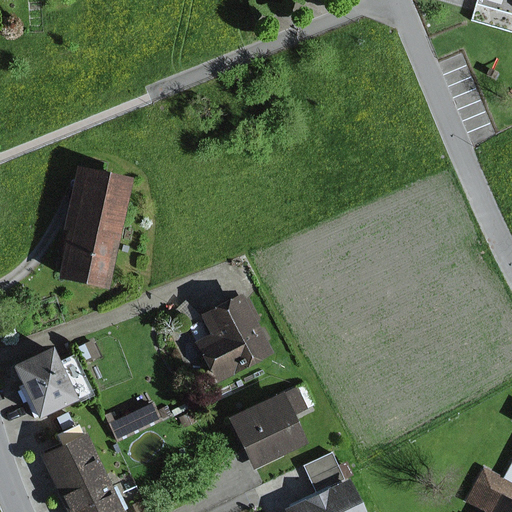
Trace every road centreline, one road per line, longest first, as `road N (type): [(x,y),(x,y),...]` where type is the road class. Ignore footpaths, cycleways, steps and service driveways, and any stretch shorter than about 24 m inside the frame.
road 1 (unclassified): [(511,250),(404,0)]
road 2 (unclassified): [(377,0),(150,94)]
